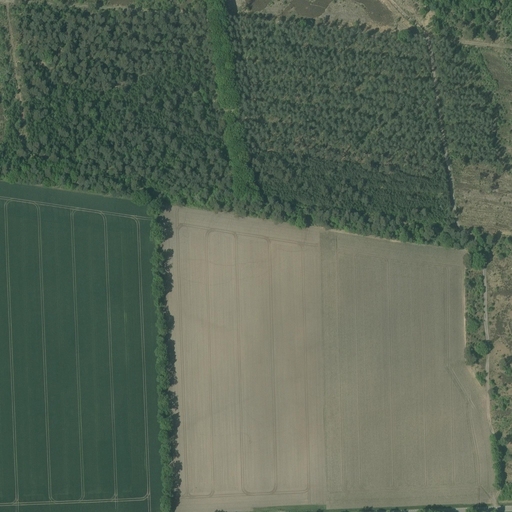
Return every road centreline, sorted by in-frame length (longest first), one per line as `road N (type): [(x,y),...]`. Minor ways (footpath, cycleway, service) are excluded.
road 1 (track): [(14,0),(427,38)]
road 2 (track): [(461,231),(483,251),(487,416),(502,479)]
road 3 (track): [(246,199),(461,231)]
road 4 (track): [(231,196),(26,165)]
road 5 (track): [(246,199),(215,0)]
road 6 (track): [(10,0),(26,165)]
road 7 (unclassified): [(384,511),(511,507)]
